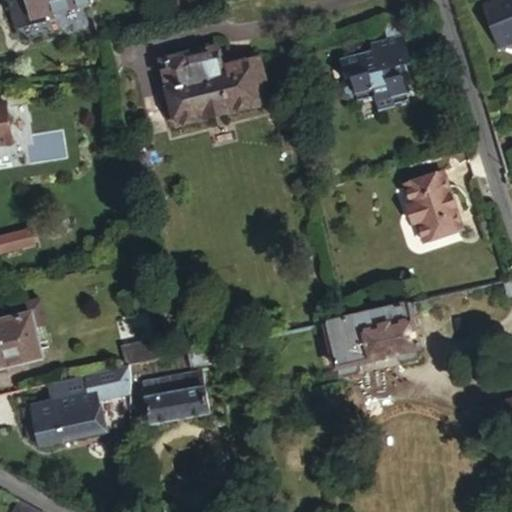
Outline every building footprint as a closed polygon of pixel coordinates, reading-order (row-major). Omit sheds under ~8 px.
[(96,0),(95,0),(24,0),(31,23),(52,18),(51,13),(96,0)] [(511,42),(511,0),(506,0),(482,9),(496,48),(511,42)] [(401,66),(409,63),(414,62),(406,34),(371,43),(373,51),(342,60),(348,82),(355,80),(362,103),(385,97),(388,109),(418,100),(412,74),(403,76),(401,66)] [(253,77),(263,74),(259,58),(225,68),(219,45),(163,62),(180,126),(260,103),(253,77)] [(412,74),(409,63),(401,66),(403,76),(412,74)] [(270,100),(263,74),(253,77),(260,103),(270,100)] [(0,144),(13,142),(5,102),(0,103),(0,144)] [(446,172),(442,173),(447,192),(452,191),(446,172)] [(408,195),(403,196),(411,225),(418,222),(426,220),(431,240),(464,230),(452,191),(447,192),(442,173),(405,184),(408,195)] [(426,220),(418,222),(424,242),(431,240),(426,220)] [(33,231),(19,234),(22,248),(37,245),(36,242),(33,231)] [(22,248),(19,234),(0,238),(0,251),(0,253),(22,248)] [(418,347),(408,303),(348,316),(326,321),(335,364),(337,366),(338,370),(346,374),(355,371),(358,365),(356,361),(399,351),(399,356),(405,360),(414,358),(417,351),(416,347),(418,347)] [(29,305),(17,306),(19,318),(0,323),(0,367),(42,357),(29,305)] [(156,337),(123,343),(127,361),(159,354),(156,337)] [(220,345),(190,352),(194,367),(223,359),(220,345)] [(158,382),(152,361),(131,365),(131,379),(144,375),(155,423),(215,409),(205,371),(158,382)] [(131,365),(90,375),(92,388),(131,379),(131,365)] [(106,433),(97,392),(30,408),(39,450),(106,433)] [(511,407),(510,408),(508,405),(493,411),(502,436),(511,432),(511,407)] [(38,511),(19,502),(14,511),(38,511)]
